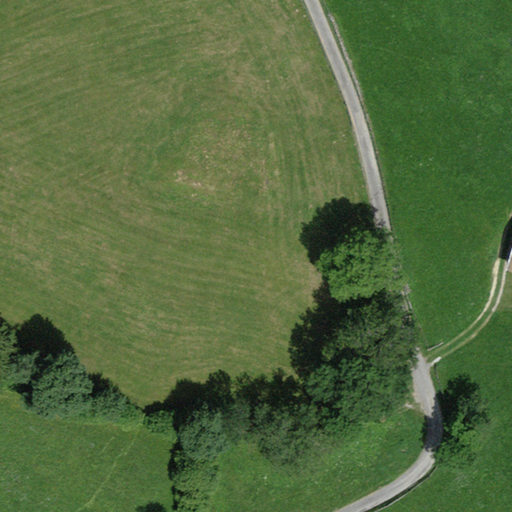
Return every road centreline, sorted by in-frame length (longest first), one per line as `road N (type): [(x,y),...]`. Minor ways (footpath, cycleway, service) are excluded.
road 1 (track): [(311,0),(356,113),(437,424),(414,476),(351,511)]
road 2 (track): [(511,215),(493,306),(450,351),(418,367)]
